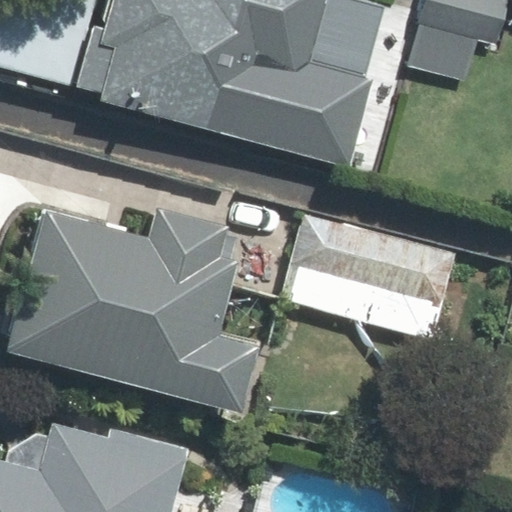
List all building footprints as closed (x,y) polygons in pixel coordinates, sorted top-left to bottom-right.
[(318,0),(118,0),(101,73),(256,109),(266,64),(302,72),(318,0)] [(478,35),(500,40),(509,0),(421,0),(406,64),(468,79),(478,35)] [(55,177),(25,332),(260,377),(271,321),(232,313),(238,280),(270,286),(283,221),(55,177)] [(304,252),(296,294),(415,317),(423,275),(304,252)] [(41,439),(0,430),(0,511),(172,511),(189,435),(49,404),(41,439)]
